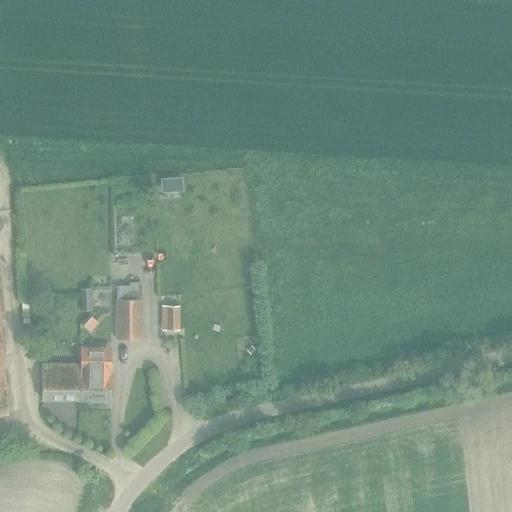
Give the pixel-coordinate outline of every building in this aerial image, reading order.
[(117,299),(117,339),(142,339),(142,299),(141,299),(141,286),(117,286),(117,299)] [(82,311),(93,310),(91,287),(81,287),(82,311)] [(179,305),(162,305),(162,329),(179,329),(179,305)] [(78,347),(78,352),(80,352),(80,399),(110,399),(111,347),(78,347)] [(80,352),(78,352),(78,363),(43,362),(42,398),(80,399),(80,352)]
